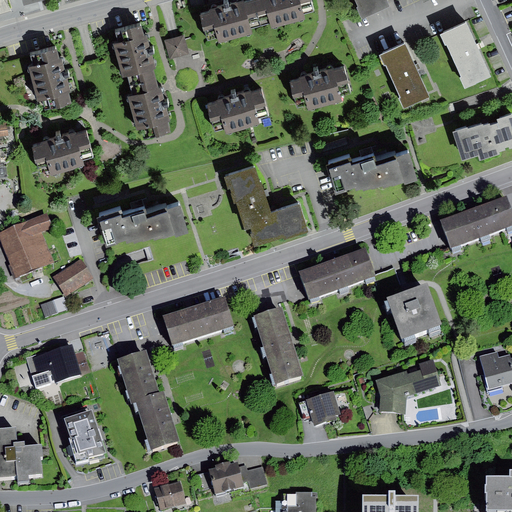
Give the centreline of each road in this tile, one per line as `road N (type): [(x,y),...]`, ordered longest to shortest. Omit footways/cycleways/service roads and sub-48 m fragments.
road 1 (residential): [(511,173),(0,346)]
road 2 (residential): [(0,499),(101,490),(233,450),(346,446),(511,419)]
road 3 (tertiary): [(0,37),(129,0)]
